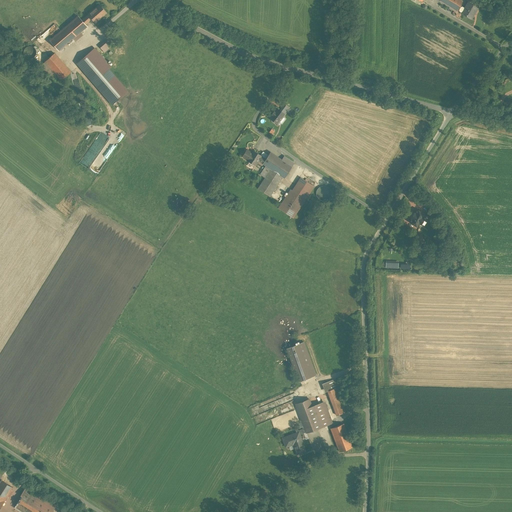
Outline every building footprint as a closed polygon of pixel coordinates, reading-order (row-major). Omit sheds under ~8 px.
[(457,10),(460,5),(462,2),(459,0),(440,0),(457,10)] [(460,5),(457,10),(470,19),(477,8),(468,3),(465,8),(460,5)] [(108,14),(100,5),(82,21),(86,26),(92,20),(96,24),(108,14)] [(82,21),(78,16),(61,31),(50,40),(59,51),(87,27),(86,26),(82,21)] [(32,46),(31,46),(29,46),(27,46),(26,47),(24,49),(24,52),(24,54),(26,56),(28,57),(30,57),(32,57),(34,55),(35,54),(35,52),(35,49),(34,48),(32,46)] [(118,100),(129,91),(109,69),(111,67),(95,47),(76,64),(112,105),(118,100)] [(70,73),(52,55),(41,66),(58,84),(70,73)] [(277,109),(275,112),(274,111),(272,114),(272,115),(270,118),(278,124),(284,114),(277,109)] [(252,153),(247,150),(243,157),(247,160),(255,166),(259,160),(263,163),(266,159),(261,156),(262,156),(253,150),(252,153)] [(282,160),(270,152),(266,159),(263,163),(266,165),(283,177),(285,178),(294,163),(284,156),(282,160)] [(283,177),(266,165),(260,174),(265,177),(258,188),(270,196),(283,177)] [(301,178),(293,191),(291,189),(279,208),(293,218),(314,187),(301,178)] [(425,214),(417,210),(415,213),(414,213),(411,218),(412,218),(409,222),(417,227),(419,223),(421,224),(422,223),(423,222),(424,220),(424,219),(422,218),(425,214)] [(304,342),(287,348),(299,381),(316,375),(304,342)] [(336,388),(328,391),(330,396),(338,393),(336,388)] [(338,393),(330,396),(337,415),(345,412),(338,393)] [(312,407),(309,399),(296,404),(304,426),(304,425),(306,432),(329,424),(322,403),(312,407)] [(343,424),(331,428),(339,452),(352,447),(343,424)] [(296,433),(282,438),(286,447),(293,444),(297,455),(306,452),(300,434),(306,432),(304,425),(304,426),(295,429),(296,433)] [(0,508),(13,487),(1,480),(1,481),(0,482),(0,508)] [(51,511),(57,503),(27,485),(21,495),(23,496),(25,492),(51,508),(48,511),(51,511)] [(51,508),(25,492),(23,496),(48,511),(51,508)] [(48,511),(23,496),(16,507),(23,511),(48,511)]
